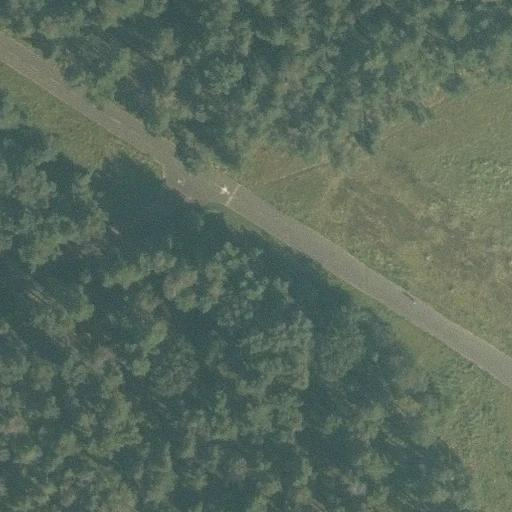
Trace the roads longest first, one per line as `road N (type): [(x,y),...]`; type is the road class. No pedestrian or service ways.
road 1 (track): [(219,185),(511,372)]
road 2 (track): [(511,66),(294,174),(227,190)]
road 3 (track): [(0,42),(219,185)]
road 4 (track): [(219,185),(0,285)]
